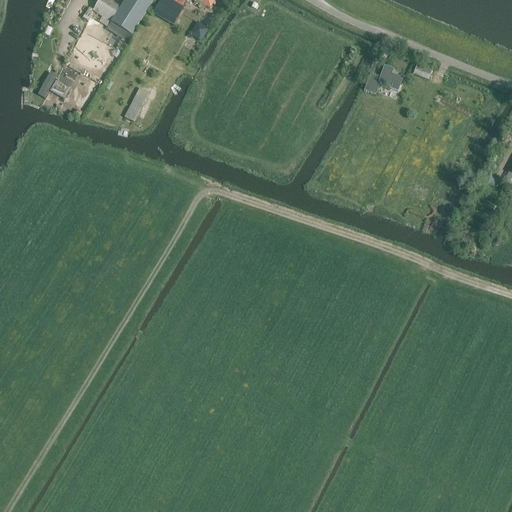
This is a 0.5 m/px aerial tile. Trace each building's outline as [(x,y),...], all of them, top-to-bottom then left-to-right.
[(100,0),(93,12),(100,16),(102,18),(99,23),(128,41),(132,36),(132,35),(153,3),(153,2),(154,0),(125,0),(120,8),(106,0),(100,0)] [(179,17),(184,8),(169,0),(161,0),(155,10),(153,14),(174,26),(179,17)] [(193,0),(210,9),(215,0),(193,0)] [(201,42),(209,28),(198,22),(190,35),(201,42)] [(86,107),(100,81),(67,63),(54,86),(69,94),(61,108),(73,115),(80,103),(86,107)] [(428,81),(432,72),(417,66),(413,75),(428,81)] [(380,83),(384,85),(391,88),(390,89),(398,92),(402,80),(395,77),(394,77),(391,76),(393,71),(385,67),(380,78),(371,74),(364,91),(375,96),(380,83)] [(134,123),(149,94),(140,89),(125,119),(134,123)] [(495,189),(496,187),(498,182),(491,178),(488,183),(487,185),(495,189)] [(461,232),(458,240),(465,243),(469,235),(461,232)]
